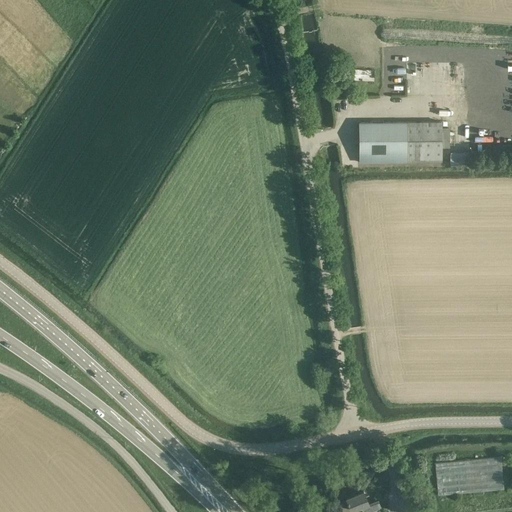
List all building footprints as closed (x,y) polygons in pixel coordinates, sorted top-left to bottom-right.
[(458,58),(437,59),(438,86),(458,86),(458,58)] [(400,62),(400,77),(411,77),(411,62),(400,62)] [(494,110),(511,103),(511,97),(493,104),(494,110)] [(441,161),(441,121),(359,122),(359,162),(441,161)] [(504,488),(501,456),(435,463),(438,495),(504,488)] [(368,503),(363,491),(346,498),(351,510),(361,507),(363,511),(370,511),(381,508),(377,500),(368,503)]
